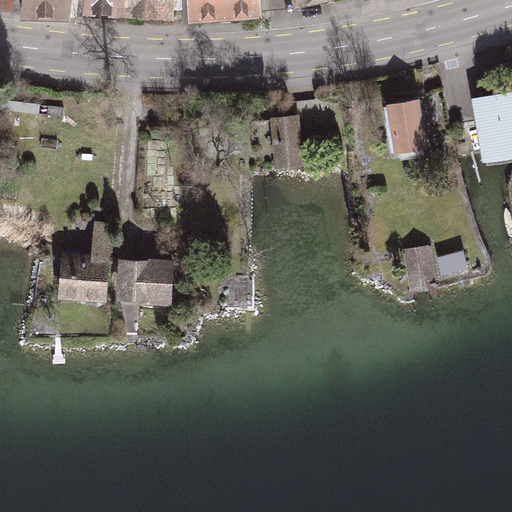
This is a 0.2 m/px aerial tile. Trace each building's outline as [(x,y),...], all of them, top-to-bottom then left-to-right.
[(17,0),(0,0),(0,12),(16,14),(17,0)] [(82,0),(28,0),(27,12),(82,15),(82,0)] [(87,0),(87,19),(122,20),(122,0),(87,0)] [(179,0),(122,0),(122,20),(179,23),(179,0)] [(266,0),(191,0),(193,27),(268,20),(266,0)] [(297,0),(300,11),(345,0),(297,0)] [(511,92),(481,101),(497,160),(511,155),(511,92)] [(412,98),(379,107),(390,152),(423,144),(412,98)] [(298,114),(265,118),(271,169),(304,165),(298,114)] [(99,252),(69,250),(64,296),(116,301),(123,225),(102,223),(99,252)] [(434,247),(408,249),(410,297),(437,296),(434,247)] [(180,258),(129,258),(129,301),(180,301),(180,258)] [(444,278),(468,272),(464,258),(440,264),(444,278)]
